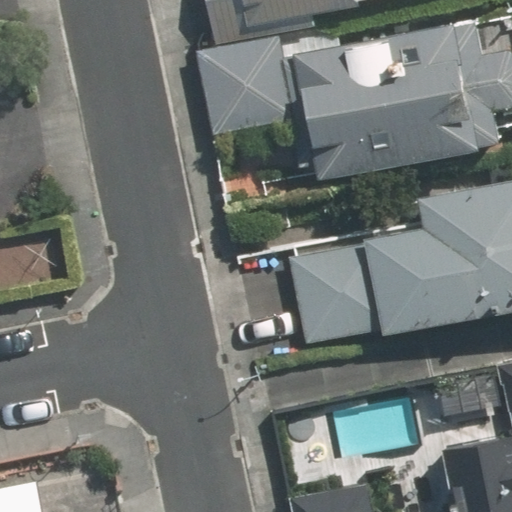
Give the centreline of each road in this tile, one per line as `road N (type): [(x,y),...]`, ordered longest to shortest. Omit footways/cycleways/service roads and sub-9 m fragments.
road 1 (residential): [(102,0),(167,342)]
road 2 (residential): [(167,342),(202,511)]
road 3 (residential): [(0,376),(167,342)]
